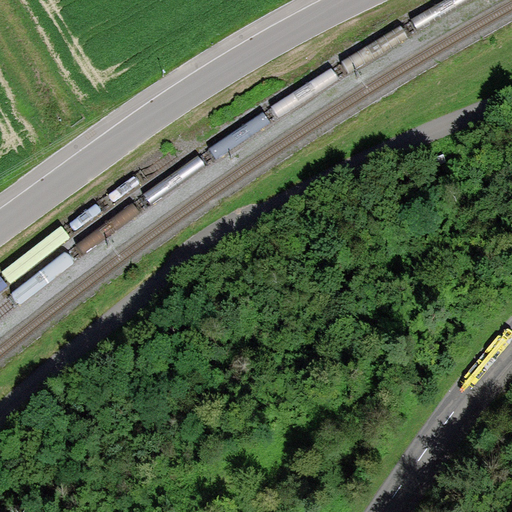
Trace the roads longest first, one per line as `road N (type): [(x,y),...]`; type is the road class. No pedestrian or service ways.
road 1 (unclassified): [(0,416),(212,243),(405,142),(511,99)]
road 2 (unclassified): [(356,0),(183,97),(0,228)]
road 3 (tertiary): [(383,511),(511,340)]
